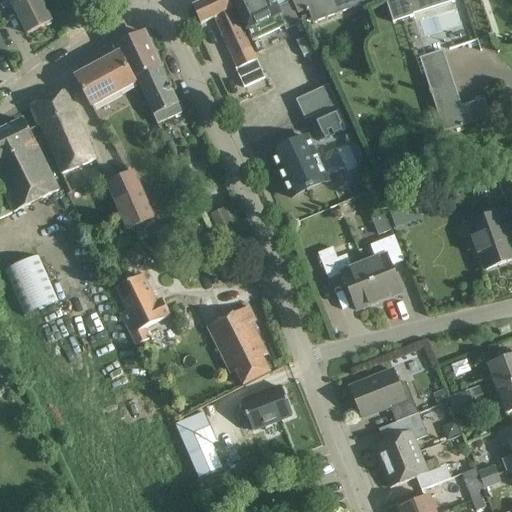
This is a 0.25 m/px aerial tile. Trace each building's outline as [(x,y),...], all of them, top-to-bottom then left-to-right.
[(51,22),(39,0),(9,0),(27,34),(51,22)] [(251,49),(227,0),(208,0),(193,7),(200,24),(200,25),(214,19),(222,37),(229,51),(237,69),(235,69),(244,88),(265,79),(263,74),(257,61),(257,60),(252,49),(251,49)] [(276,9),(272,0),(232,0),(252,42),(284,28),(285,31),(299,25),(299,24),(289,3),(276,9)] [(290,0),(296,13),(308,9),(313,23),(375,0),(290,0)] [(385,0),(393,22),(411,16),(425,12),(455,3),(453,0),(385,0)] [(128,57),(155,113),(178,103),(143,33),(114,48),(117,55),(121,61),(128,57)] [(442,52),(419,59),(444,134),(490,118),(483,100),(461,108),(442,52)] [(121,61),(117,55),(75,77),(90,107),(136,83),(152,115),(155,113),(128,57),(121,61)] [(309,119),(337,106),(328,86),(296,101),(305,121),(309,119)] [(65,91),(29,106),(37,127),(40,126),(61,176),(95,161),(65,91)] [(338,106),(309,119),(319,142),(348,128),(338,106)] [(0,132),(0,186),(14,214),(59,192),(24,121),(0,132)] [(310,144),(308,138),(307,139),(307,140),(272,156),(272,155),(271,155),(274,160),(273,161),(276,168),(277,168),(280,174),(279,175),(283,182),(285,186),(284,186),(288,194),(289,193),(291,199),(292,198),(292,197),(306,191),(307,192),(312,189),(311,188),(326,181),(327,182),(328,182),(325,175),(326,175),(317,157),(316,157),(312,148),(313,148),(311,143),(310,144)] [(134,172),(105,184),(126,232),(155,220),(134,172)] [(511,180),(499,185),(509,214),(511,213),(511,180)] [(356,214),(352,204),(342,208),(346,218),(356,214)] [(225,209),(210,215),(226,252),(241,245),(225,209)] [(391,213),(397,229),(409,224),(403,209),(391,213)] [(511,236),(503,211),(465,225),(477,259),(480,259),(484,271),(511,261),(511,236)] [(391,232),(384,216),(372,221),(379,237),(391,232)] [(362,265),(378,303),(402,293),(391,266),(403,261),(394,237),(370,247),(375,259),(362,265)] [(378,303),(362,265),(352,269),(347,256),(337,260),(333,249),(318,255),(327,278),(341,273),(356,312),(378,303)] [(38,256),(4,271),(25,318),(58,303),(38,256)] [(143,276),(115,290),(126,312),(120,315),(136,346),(150,339),(144,329),(170,316),(162,300),(156,303),(143,276)] [(249,307),(200,332),(214,360),(220,357),(230,375),(234,372),(242,387),(271,373),(263,358),(268,355),(252,323),(256,321),(249,307)] [(496,390),(511,384),(511,356),(487,366),(496,390)] [(396,423),(418,414),(405,382),(399,385),(393,370),(349,388),(362,420),(390,408),(396,423)] [(511,384),(496,390),(505,415),(511,412),(511,384)] [(252,432),(292,416),(281,388),(241,404),(252,432)] [(449,399),(451,407),(467,401),(482,396),(479,388),(449,399)] [(448,400),(445,391),(433,395),(438,407),(447,403),(449,402),(448,400)] [(467,401),(451,407),(455,416),(471,410),(467,401)] [(396,424),(393,425),(398,437),(373,447),(381,467),(419,452),(415,441),(427,437),(418,415),(396,424)] [(455,423),(442,428),(447,441),(460,436),(455,423)] [(509,443),(511,452),(511,457),(501,461),(506,472),(511,469),(511,428),(497,433),(501,446),(509,443)] [(419,452),(381,467),(390,489),(416,478),(421,491),(450,479),(445,466),(439,468),(436,460),(424,464),(419,452)] [(481,481),(497,475),(494,467),(478,473),(481,481)] [(475,470),(462,475),(468,493),(482,488),(475,470)] [(497,475),(481,481),(484,489),(500,483),(497,475)] [(398,509),(398,511),(435,511),(429,496),(398,509)] [(476,510),(484,507),(480,497),(472,501),(476,510)]
